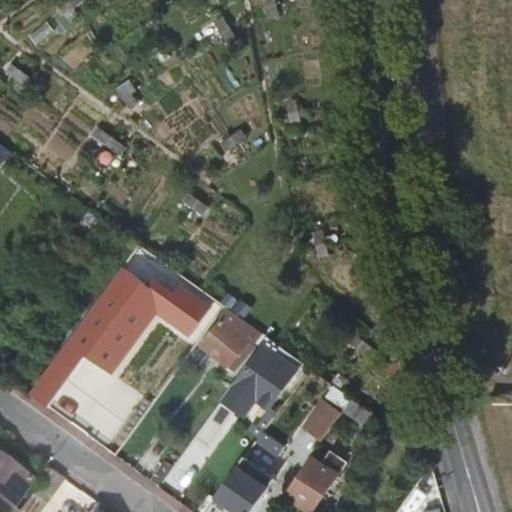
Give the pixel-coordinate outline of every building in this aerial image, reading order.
[(86,1),(85,0),(66,0),(59,5),(66,15),(86,1)] [(278,0),(266,0),(269,18),(281,16),(278,0)] [(226,15),(216,21),(228,43),(238,37),(226,15)] [(12,62),(6,72),(26,86),(33,77),(12,62)] [(130,79),(116,89),(131,110),(140,103),(133,93),(138,90),(130,79)] [(298,99),(287,101),(291,126),(303,124),(298,99)] [(103,128),(96,138),(121,156),(128,146),(103,128)] [(248,139),(241,129),(220,143),(227,152),(248,139)] [(191,192),(183,201),(203,216),(211,207),(191,192)] [(326,230),(314,232),(318,257),(330,255),(326,230)] [(158,306),(170,290),(152,277),(140,293),(158,306)] [(172,292),(170,290),(158,306),(192,331),(204,313),(194,305),(199,297),(179,282),(172,292)] [(253,347),(220,322),(202,346),(230,368),(238,358),(243,361),(253,347)] [(297,368),(263,343),(247,365),(281,391),(297,368)] [(53,367),(32,395),(46,405),(66,377),(53,367)] [(304,424),(324,438),(345,411),(325,396),(304,424)] [(292,482),(314,451),(304,442),(281,473),(292,482)] [(0,455),(30,478),(35,471),(0,445),(0,455)] [(0,511),(17,511),(24,504),(16,498),(30,478),(0,455),(0,511)] [(309,511),(335,476),(313,458),(287,494),(309,511)] [(254,475),(239,464),(216,495),(239,511),(251,511),(270,487),(269,485),(275,477),(261,466),(254,475)] [(39,510),(62,478),(49,468),(26,500),(39,510)] [(207,503),(222,481),(212,473),(197,495),(207,503)] [(108,511),(95,502),(88,511),(108,511)]
